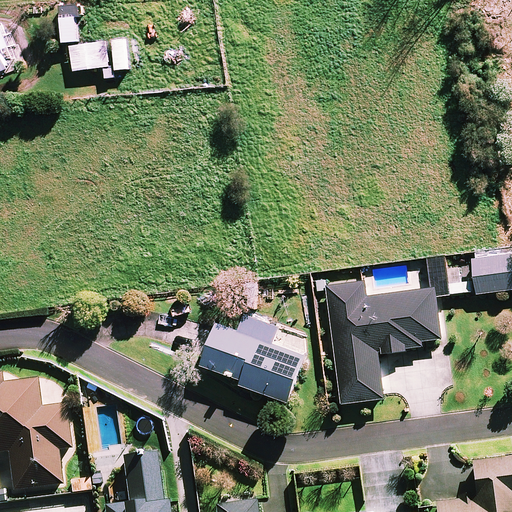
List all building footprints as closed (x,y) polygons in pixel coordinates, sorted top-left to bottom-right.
[(82,4),(62,6),(64,43),(78,42),(77,17),(83,16),(82,4)] [(10,47),(2,25),(0,25),(0,72),(8,70),(0,50),(10,47)] [(134,69),(130,40),(73,47),(76,71),(106,67),(107,79),(117,78),(116,71),(134,69)] [(511,290),(511,254),(475,259),(479,294),(511,290)] [(410,348),(425,346),(425,341),(442,339),(436,288),(368,297),(366,281),(329,286),(344,404),(386,398),(381,356),(411,352),(410,348)] [(281,327),(248,315),(242,332),(220,324),(205,365),(244,379),(242,385),(290,402),(307,356),(274,344),(281,327)] [(4,385),(3,375),(0,375),(0,454),(11,453),(16,492),(64,485),(60,451),(73,450),(68,406),(44,409),(40,380),(4,385)] [(172,511),(172,504),(166,505),(159,450),(125,455),(131,504),(108,508),(108,511),(172,511)] [(511,511),(511,458),(473,464),(478,500),(438,506),(438,511),(511,511)] [(262,511),(261,501),(216,507),(216,511),(262,511)]
